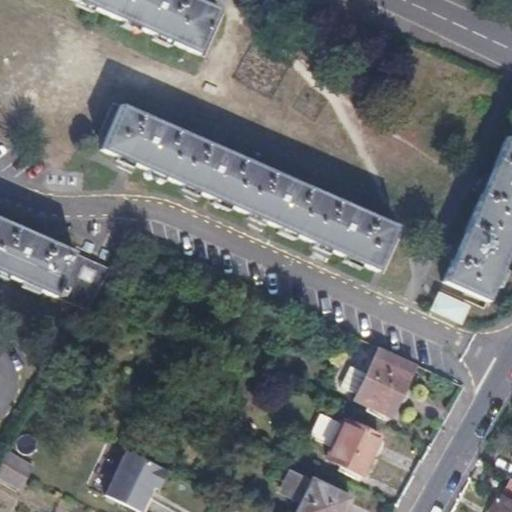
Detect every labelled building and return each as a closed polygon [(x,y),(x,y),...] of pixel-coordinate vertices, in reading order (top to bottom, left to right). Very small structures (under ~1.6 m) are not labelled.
[(213,13),(181,0),(65,0),(193,57),(213,13)] [(118,106),(98,150),(372,273),(391,228),(118,106)] [(511,231),(511,145),(502,141),(438,282),(480,302),(511,231)] [(0,224),(0,278),(81,314),(96,289),(106,271),(0,224)] [(411,366),(376,349),(351,400),(386,417),(411,366)] [(376,439),(341,422),(324,459),(358,476),(376,439)] [(155,490),(164,472),(123,452),(101,497),(131,511),(137,511),(150,487),(155,490)] [(5,453),(0,461),(0,466),(24,478),(30,468),(5,453)] [(24,478),(0,466),(0,481),(16,491),(24,478)] [(310,479),(287,468),(278,485),(301,497),(310,479)] [(310,479),(301,497),(292,511),(341,511),(348,498),(310,479)] [(511,511),(511,482),(510,482),(492,511),(511,511)]
